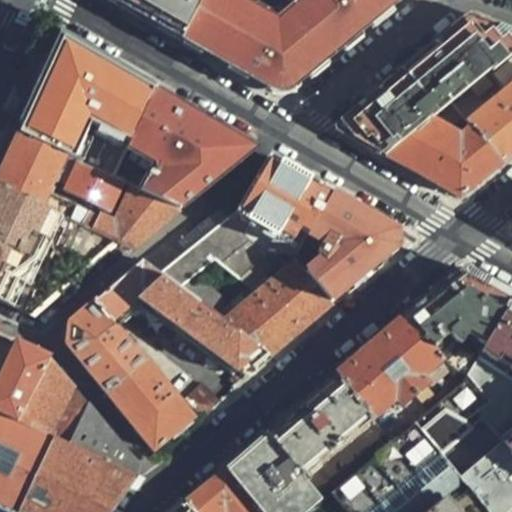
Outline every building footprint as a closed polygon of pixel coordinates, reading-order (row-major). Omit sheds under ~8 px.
[(107,0),(182,42),(206,0),(107,0)] [(311,0),(280,27),(258,15),(259,13),(234,0),(206,0),(182,42),(187,45),(190,39),(201,46),(199,51),(270,91),(283,88),(295,85),(310,73),(306,67),(318,58),(322,64),(344,46),(339,40),(351,31),(356,36),(371,23),(367,18),(382,5),(386,11),(398,2),(400,0),(311,0)] [(234,0),(259,13),(258,15),(280,27),(311,0),(234,0)] [(371,23),(386,11),(382,5),(367,18),(371,23)] [(373,152),(384,158),(430,120),(450,104),(511,53),(511,35),(485,25),(455,32),(353,115),(355,141),(373,152)] [(344,46),(356,36),(351,31),(339,40),(344,46)] [(60,39),(15,137),(62,159),(72,163),(90,123),(127,145),(147,99),(151,91),(123,76),(60,39)] [(190,39),(187,45),(199,51),(201,46),(190,39)] [(511,155),(511,53),(450,104),(467,124),(501,165),(511,155)] [(310,73),(322,64),(318,58),(306,67),(310,73)] [(169,102),(151,91),(147,99),(165,108),(169,102)] [(184,110),(169,102),(165,108),(147,99),(127,145),(156,158),(139,195),(175,212),(252,150),(184,110)] [(461,198),(501,165),(467,124),(456,133),(430,120),(384,158),(421,178),(458,199),(461,198)] [(62,159),(15,137),(3,163),(0,169),(0,194),(36,212),(62,159)] [(98,148),(88,171),(110,181),(121,158),(98,148)] [(292,259),(329,194),(324,191),(269,159),(238,211),(229,217),(258,238),(292,259)] [(110,181),(88,171),(79,166),(69,193),(110,213),(122,187),(110,181)] [(115,249),(126,254),(159,226),(175,212),(139,195),(131,191),(115,225),(93,215),(91,217),(61,202),(53,220),(115,249)] [(36,212),(0,194),(0,301),(35,317),(115,249),(53,220),(36,212)] [(296,263),(332,302),(375,269),(400,249),(399,233),(329,194),(292,259),(296,263)] [(258,238),(229,217),(194,247),(211,260),(248,286),(259,295),(296,263),(292,259),(258,238)] [(211,260),(194,247),(160,277),(178,290),(211,260)] [(160,277),(140,262),(90,306),(106,325),(135,300),(245,380),(265,362),(270,357),(216,318),(178,290),(160,277)] [(216,318),(270,357),(302,331),(334,305),(332,302),(296,263),(259,295),(248,286),(216,318)] [(436,295),(407,320),(441,362),(468,339),(482,348),(511,299),(464,272),(440,292),(436,295)] [(511,299),(482,348),(474,362),(511,383),(511,428),(497,441),(499,444),(511,459),(511,299)] [(106,325),(90,306),(67,326),(66,347),(87,371),(109,396),(143,365),(106,325)] [(441,362),(407,320),(380,342),(353,364),(338,377),(385,434),(408,413),(414,419),(434,402),(430,397),(453,378),(441,362)] [(35,350),(18,343),(0,382),(0,414),(18,423),(49,356),(35,350)] [(77,386),(49,356),(18,423),(122,472),(132,458),(77,386)] [(505,511),(511,506),(511,459),(499,444),(458,478),(441,457),(482,423),(497,441),(511,428),(511,383),(474,362),(460,387),(333,492),(349,511),(430,511),(444,500),(453,511),(505,511)] [(135,425),(157,451),(192,421),(143,365),(109,396),(135,425)] [(385,434),(338,377),(322,391),(268,436),(316,493),(385,434)] [(0,509),(6,511),(109,511),(134,477),(122,472),(18,423),(0,414),(0,509)] [(316,493),(268,436),(259,443),(227,469),(261,511),(308,511),(322,501),(316,493)] [(261,511),(227,469),(203,490),(186,503),(193,511),(261,511)] [(453,511),(444,500),(430,511),(453,511)] [(193,511),(186,503),(175,511),(193,511)]
